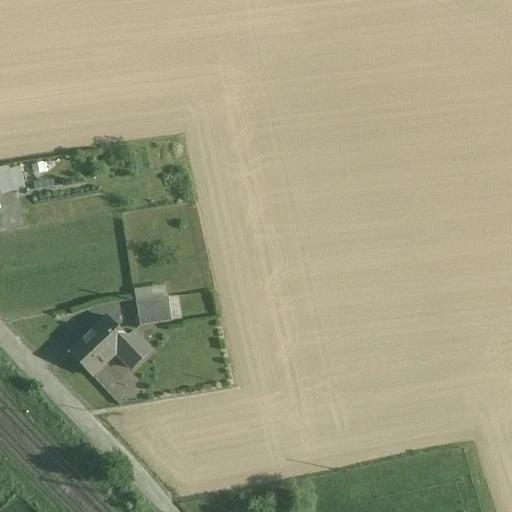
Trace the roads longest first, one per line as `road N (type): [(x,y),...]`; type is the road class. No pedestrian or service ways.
road 1 (track): [(168,507),(446,443)]
road 2 (residential): [(0,329),(172,511)]
